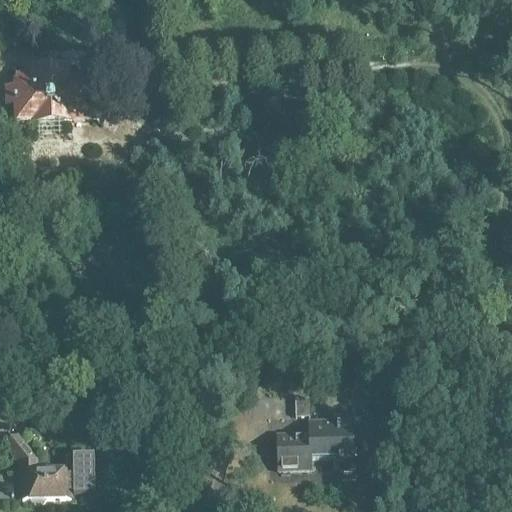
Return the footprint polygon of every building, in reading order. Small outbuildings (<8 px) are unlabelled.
[(18,127),(39,127),(39,123),(101,120),(99,82),(67,83),(67,75),(58,75),(43,76),(33,76),(33,85),(17,85),(17,93),(5,93),(6,112),(17,112),(18,127)] [(106,242),(88,266),(141,305),(159,281),(106,242)] [(0,384),(16,385),(17,365),(0,364),(0,384)] [(195,408),(231,406),(228,368),(192,371),(195,408)] [(295,402),(296,421),(310,420),(309,401),(295,402)] [(277,438),(278,475),(311,474),(311,462),(354,460),(353,424),(309,425),(309,437),(277,438)] [(17,438),(5,448),(21,469),(21,503),(70,503),(70,496),(74,496),(74,499),(95,499),(95,459),(74,459),(74,479),(70,479),(70,476),(47,477),(47,469),(40,469),(17,438)]
